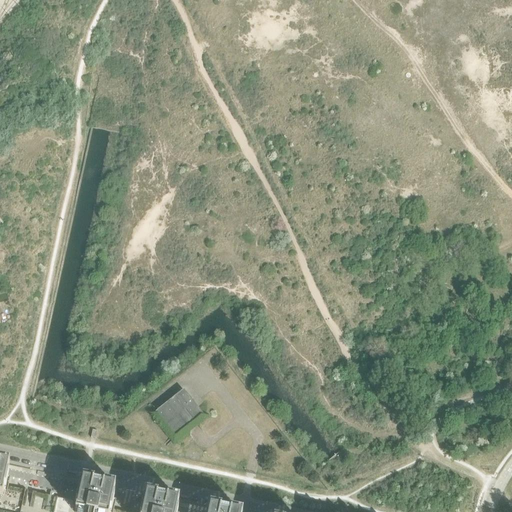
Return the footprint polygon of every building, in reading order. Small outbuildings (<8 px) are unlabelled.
[(204,417),(197,408),(184,391),(154,414),(175,440),(204,417)] [(0,511),(18,511),(21,494),(22,491),(8,488),(10,477),(7,476),(10,463),(0,460),(0,511)] [(92,511),(98,485),(94,484),(94,481),(82,478),(79,492),(76,492),(73,502),(75,503),(74,505),(59,502),(56,511),(92,511)] [(119,511),(114,511),(116,500),(112,499),(115,486),(103,483),(103,486),(98,485),(92,511),(119,511)] [(56,511),(59,502),(74,505),(75,503),(73,502),(57,499),(57,498),(54,497),(54,498),(49,497),(49,496),(45,495),(45,496),(36,494),(36,493),(24,491),(24,492),(22,491),(21,494),(18,511),(56,511)] [(158,511),(162,499),(157,498),(158,495),(146,492),(142,510),(139,509),(138,511),(158,511)] [(192,511),(193,506),(178,502),(179,499),(167,497),(167,500),(162,499),(158,511),(192,511)]
